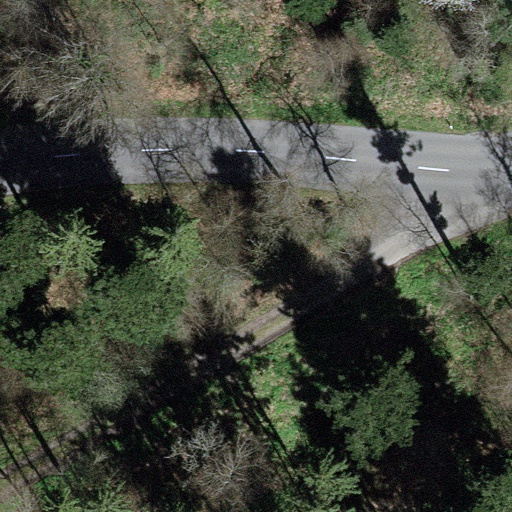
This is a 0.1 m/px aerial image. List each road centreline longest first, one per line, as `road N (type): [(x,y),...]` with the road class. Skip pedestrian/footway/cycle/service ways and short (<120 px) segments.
road 1 (track): [(511,177),(0,491)]
road 2 (tertiary): [(0,166),(230,155),(511,174)]
